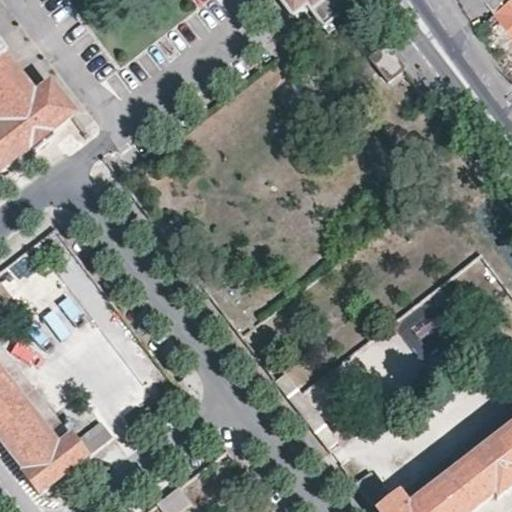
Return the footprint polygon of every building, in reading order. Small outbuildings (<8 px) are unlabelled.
[(352,4),(348,0),(277,0),(294,21),(309,10),(322,28),(352,4)] [(489,0),(498,9),(509,0),(489,0)] [(511,0),(509,0),(498,9),(511,26),(511,0)] [(388,83),(404,70),(385,47),(370,60),(388,83)] [(0,177),(31,153),(39,162),(57,148),(50,139),(73,120),(46,87),(32,99),(4,62),(7,60),(0,50),(0,177)] [(220,276),(207,286),(228,313),(241,303),(220,276)] [(65,293),(43,317),(58,332),(81,308),(65,293)] [(424,303),(398,324),(421,352),(447,331),(424,303)] [(84,459),(0,349),(0,428),(29,466),(24,470),(41,492),(84,459)] [(306,391),(286,366),(276,374),(329,441),(339,433),(306,391)] [(511,406),(380,505),(385,511),(465,511),(495,490),(499,495),(511,485),(511,406)] [(113,435),(105,424),(82,442),(90,452),(113,435)] [(392,485),(376,465),(365,474),(380,494),(392,485)] [(185,511),(195,505),(187,495),(165,511),(164,511),(185,511)]
